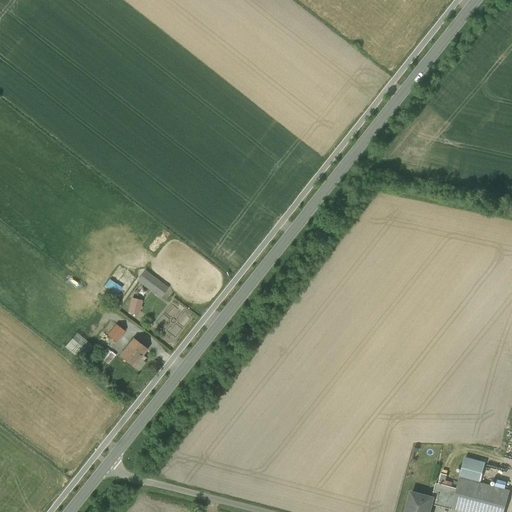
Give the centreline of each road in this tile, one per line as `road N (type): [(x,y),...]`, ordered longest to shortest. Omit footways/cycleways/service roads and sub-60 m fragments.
road 1 (tertiary): [(106,464),(477,0)]
road 2 (unclassified): [(262,511),(106,464)]
